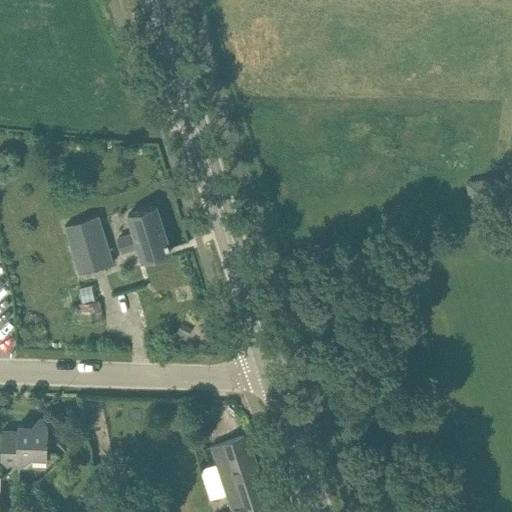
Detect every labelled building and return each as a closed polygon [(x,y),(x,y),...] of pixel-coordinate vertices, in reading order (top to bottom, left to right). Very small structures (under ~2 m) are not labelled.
[(157,205),(128,214),(134,233),(118,238),(123,251),(139,246),(143,260),(171,251),(157,205)] [(114,263),(108,244),(99,215),(66,225),(81,273),(114,263)] [(99,300),(80,303),(82,322),(101,319),(99,300)] [(48,456),(49,426),(42,418),(34,425),(18,425),(18,431),(2,430),(1,462),(25,463),(32,455),(48,456)] [(211,446),(218,465),(232,511),(235,510),(235,511),(272,511),(269,499),(266,499),(246,434),(211,446)]
